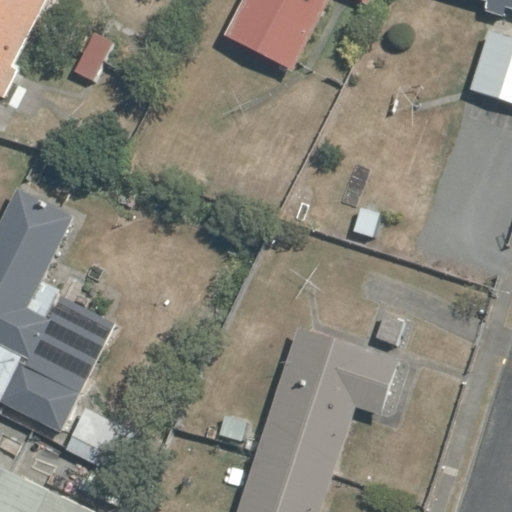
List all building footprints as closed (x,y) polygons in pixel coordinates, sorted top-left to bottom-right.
[(52,0),(0,0),(0,97),(4,99),(52,0)] [(252,0),(232,43),(299,75),(334,0),(359,0),(370,5),(371,0),(252,0)] [(511,0),(475,0),(489,4),(486,14),(507,21),(510,10),(511,10),(511,0)] [(511,32),(496,28),(476,96),(511,106),(511,32)] [(81,386),(113,319),(51,290),(47,287),(76,226),(21,199),(0,243),(0,412),(65,444),(61,453),(118,481),(145,425),(78,393),(81,386)] [(415,321),(385,310),(372,343),(402,355),(415,321)] [(405,364),(305,330),(244,511),(326,511),(360,411),(386,419),(405,364)] [(255,446),(257,437),(256,428),(252,420),(246,414),(238,409),(230,408),(221,408),(213,412),(206,418),(202,426),(200,435),(201,444),(205,452),(211,458),(218,463),(227,464),(236,463),(244,460),(250,454),(255,446)] [(92,511),(0,468),(0,511),(92,511)]
